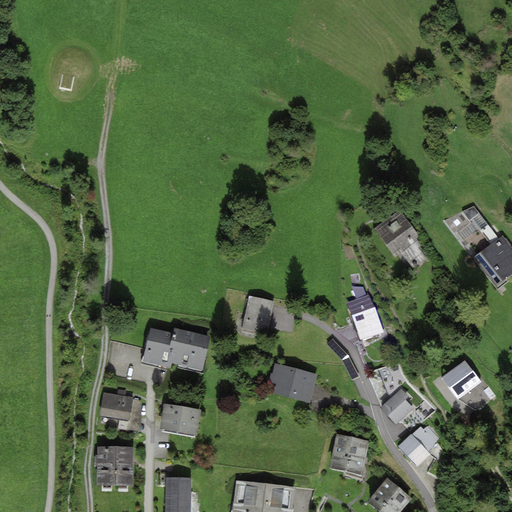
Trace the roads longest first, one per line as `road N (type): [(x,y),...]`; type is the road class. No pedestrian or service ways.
road 1 (track): [(92,511),(93,392),(109,326),(103,143),(111,0)]
road 2 (primary): [(0,271),(232,270),(511,291)]
road 3 (residential): [(433,511),(392,446),(348,345),(302,316)]
road 4 (residential): [(148,511),(152,380)]
